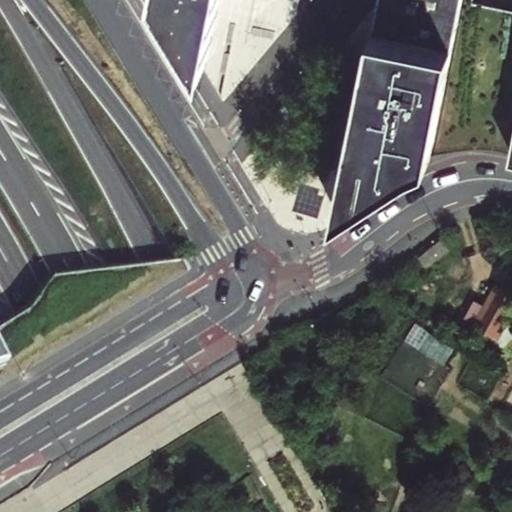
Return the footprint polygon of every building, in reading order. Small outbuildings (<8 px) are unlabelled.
[(160,0),(207,76),(220,0),(160,0)] [(379,0),(374,26),(455,41),(462,0),(379,0)] [(462,0),(455,41),(435,142),(446,140),(455,139),(463,139),(476,140),(511,149),(511,7),(494,4),(495,0),(462,0)] [(455,41),(374,26),(373,33),(353,134),(349,151),(342,188),(339,204),(434,144),(435,142),(455,41)] [(426,266),(450,247),(442,237),(418,256),(426,266)] [(501,320),(511,300),(511,291),(500,285),(488,304),(495,308),(484,327),(488,329),(495,317),(501,320)] [(467,317),(478,323),(488,305),(476,299),(467,317)] [(478,323),(484,327),(495,308),(488,304),(488,305),(478,323)] [(495,317),(488,329),(494,332),(501,320),(495,317)] [(471,477),(464,460),(445,468),(451,485),(471,477)]
